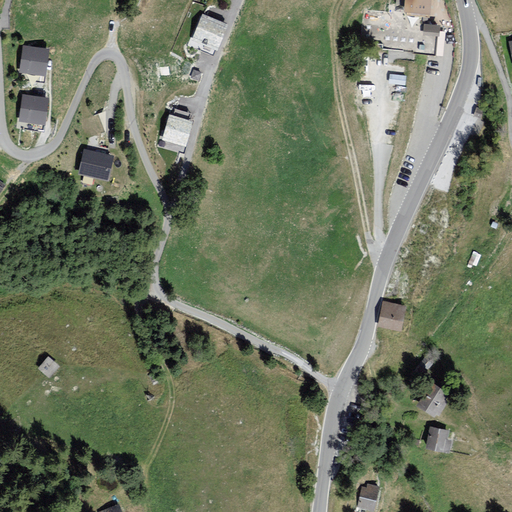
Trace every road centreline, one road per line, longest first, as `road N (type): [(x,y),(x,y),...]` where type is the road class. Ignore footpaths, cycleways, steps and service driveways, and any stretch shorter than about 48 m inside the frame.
road 1 (residential): [(341,391),(158,292),(155,264),(169,211),(143,154),(119,58),(96,58),(44,152),(14,152),(0,125)]
road 2 (tertiary): [(341,391),(389,252),(462,92),(469,18)]
road 3 (track): [(338,0),(337,89),(365,227),(386,261)]
road 4 (residential): [(469,18),(485,30),(506,85),(511,135)]
road 5 (tertiary): [(319,511),(341,391)]
